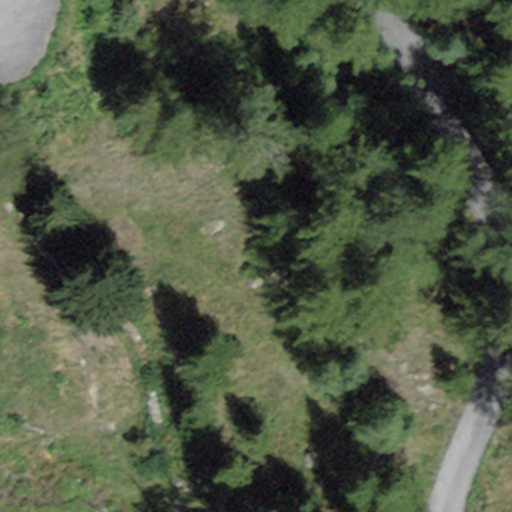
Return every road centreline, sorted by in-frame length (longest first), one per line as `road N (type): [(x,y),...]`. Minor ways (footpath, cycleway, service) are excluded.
road 1 (track): [(511,153),(382,0)]
road 2 (track): [(446,511),(511,344)]
